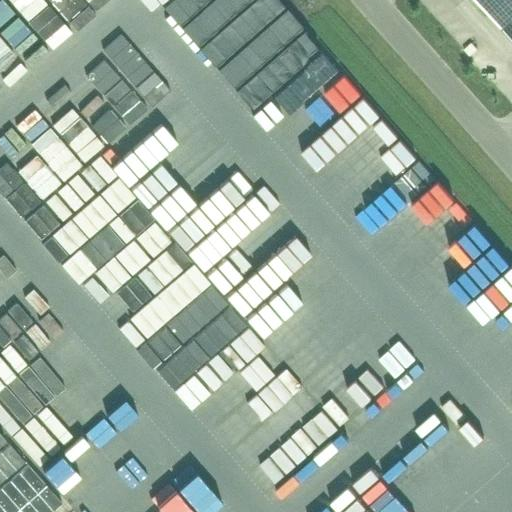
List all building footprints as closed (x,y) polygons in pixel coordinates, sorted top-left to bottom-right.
[(70,0),(82,15),(92,7),(87,0),(70,0)] [(511,0),(475,0),(511,41),(511,0)] [(93,39),(73,56),(105,94),(125,77),(93,39)] [(98,95),(83,79),(74,87),(68,81),(78,72),(69,62),(54,76),(84,108),(98,95)] [(317,118),(337,101),(320,82),(300,100),(317,118)] [(325,117),(341,138),(369,116),(354,95),(325,117)] [(60,101),(43,117),(59,134),(76,118),(60,101)] [(180,108),(154,130),(170,149),(196,127),(180,108)] [(326,152),(333,145),(316,127),(309,134),(326,152)] [(102,160),(123,140),(113,130),(93,150),(102,160)] [(124,149),(106,166),(127,189),(145,172),(124,149)] [(206,198),(225,183),(209,163),(190,179),(206,198)] [(167,190),(175,184),(160,167),(131,191),(148,210),(169,192),(167,190)] [(429,192),(436,186),(421,170),(415,175),(429,192)] [(410,179),(403,186),(417,202),(425,195),(410,179)] [(442,192),(399,227),(415,245),(457,211),(442,192)] [(168,198),(150,215),(167,234),(186,217),(168,198)] [(380,206),(395,224),(404,216),(389,199),(380,206)] [(378,207),(368,216),(384,235),(394,225),(378,207)] [(106,231),(50,279),(67,299),(58,306),(73,323),(137,268),(106,231)] [(279,253),(286,248),(275,231),(268,236),(279,253)] [(457,260),(473,277),(497,254),(481,237),(457,260)] [(474,282),(490,300),(511,281),(511,271),(501,258),(474,282)] [(228,304),(248,287),(232,268),(211,285),(228,304)] [(112,306),(126,323),(168,289),(154,272),(112,306)] [(511,290),(476,323),(493,341),(511,323),(511,290)] [(246,327),(256,320),(242,299),(233,306),(246,327)] [(268,349),(303,317),(286,299),(251,331),(268,349)] [(458,341),(474,357),(489,343),(473,326),(458,341)] [(197,354),(214,374),(235,356),(217,336),(197,354)] [(146,365),(161,381),(180,363),(165,346),(146,365)] [(248,351),(240,357),(253,375),(261,369),(248,351)] [(0,407),(6,414),(0,419),(0,425),(16,443),(79,384),(53,356),(0,404),(0,407)] [(312,396),(325,417),(372,386),(358,365),(312,396)] [(369,426),(387,409),(369,390),(351,407),(369,426)] [(401,406),(416,422),(422,416),(407,400),(401,406)] [(450,403),(422,429),(446,454),(474,428),(450,403)] [(399,442),(417,425),(398,405),(380,422),(399,442)] [(360,479),(361,479),(371,469),(336,433),(316,453),(350,488),(360,479)] [(91,444),(83,452),(108,479),(116,472),(91,444)] [(73,511),(85,511),(97,502),(65,463),(46,479),(73,511)] [(410,511),(414,511),(432,497),(408,470),(388,488),(410,511)] [(212,511),(224,511),(212,495),(204,501),(212,511)]
